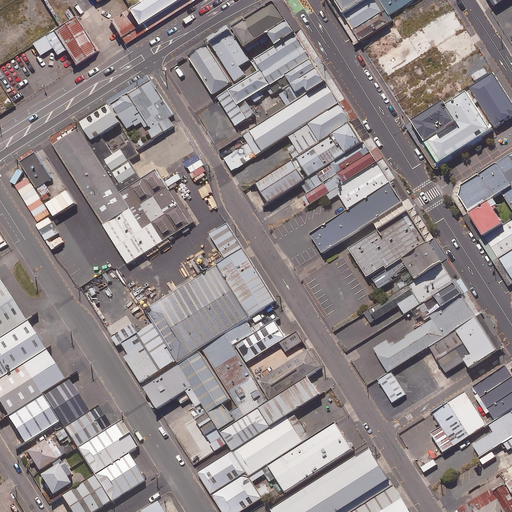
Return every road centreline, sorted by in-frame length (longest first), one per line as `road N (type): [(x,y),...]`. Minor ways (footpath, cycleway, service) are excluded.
road 1 (unclassified): [(149,57),(382,434)]
road 2 (secondary): [(306,0),(511,325)]
road 3 (unclassified): [(0,199),(181,473)]
road 4 (tertiary): [(149,57),(0,147)]
road 5 (unclassified): [(511,351),(382,434)]
